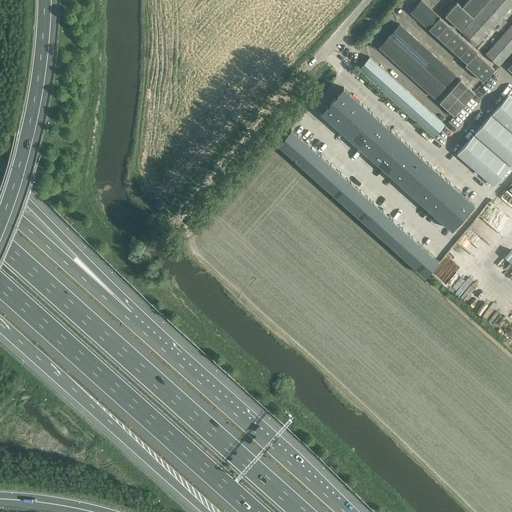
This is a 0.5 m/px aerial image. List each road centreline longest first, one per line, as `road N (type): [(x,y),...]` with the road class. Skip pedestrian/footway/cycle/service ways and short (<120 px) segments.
road 1 (motorway): [(295,511),(0,246)]
road 2 (motorway): [(0,285),(253,511)]
road 3 (motorway): [(344,511),(129,317)]
road 4 (motorway): [(0,328),(207,511)]
road 5 (motorway): [(0,223),(37,91),(45,0)]
road 6 (motorway): [(129,317),(0,174)]
road 7 (motorway): [(129,317),(0,202)]
road 8 (unknown): [(339,34),(353,49),(372,52),(438,111)]
road 9 (unknown): [(442,157),(500,84),(511,53)]
